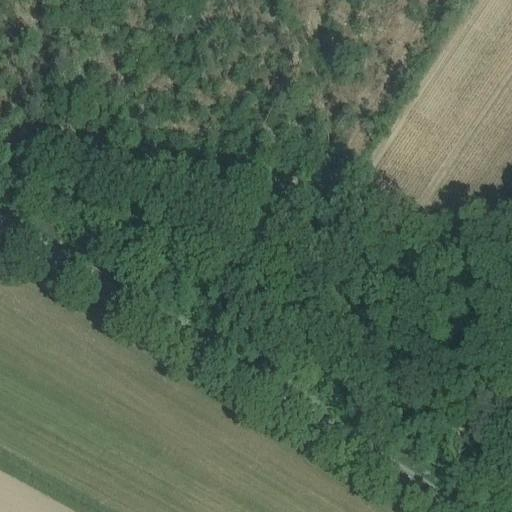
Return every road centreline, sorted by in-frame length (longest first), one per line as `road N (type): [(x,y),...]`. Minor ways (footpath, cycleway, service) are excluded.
road 1 (tertiary): [(459,511),(0,227)]
road 2 (track): [(511,232),(53,152),(0,155)]
